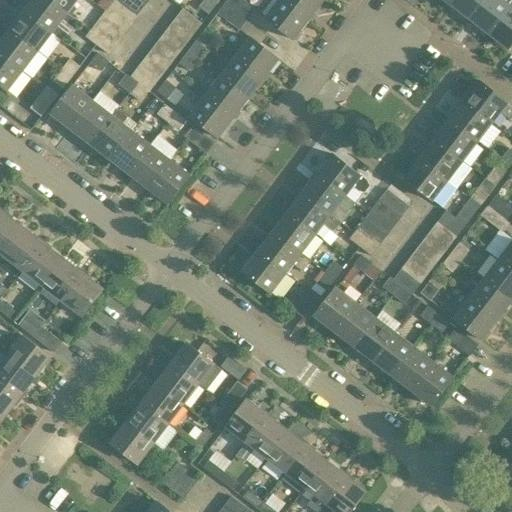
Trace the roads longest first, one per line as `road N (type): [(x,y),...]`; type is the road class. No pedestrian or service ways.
road 1 (residential): [(165,268),(428,474)]
road 2 (residential): [(293,102),(364,8),(380,0),(511,93)]
road 3 (residential): [(381,269),(415,224),(420,199),(293,102)]
road 4 (residential): [(165,268),(293,102)]
road 5 (residential): [(0,139),(165,268)]
road 6 (residential): [(56,416),(165,268)]
road 7 (residential): [(179,511),(56,416)]
road 8 (residential): [(428,474),(511,365)]
